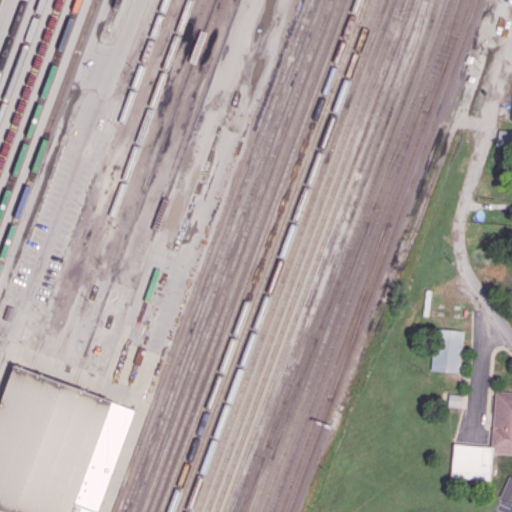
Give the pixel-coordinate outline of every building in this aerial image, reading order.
[(511,138),(511,130),(497,129),(495,144),(511,146),(511,138)] [(431,371),(461,372),(463,330),(433,329),(431,371)] [(0,511),(0,380),(7,362),(29,370),(51,378),(73,387),(94,395),(134,409),(95,511),(0,511)] [(511,391),(495,390),(489,445),(450,441),(446,476),(488,480),(491,453),(511,455),(511,391)] [(460,394),(448,392),(446,405),(459,406),(460,394)] [(511,478),(511,502),(498,497),(508,476),(511,478)]
